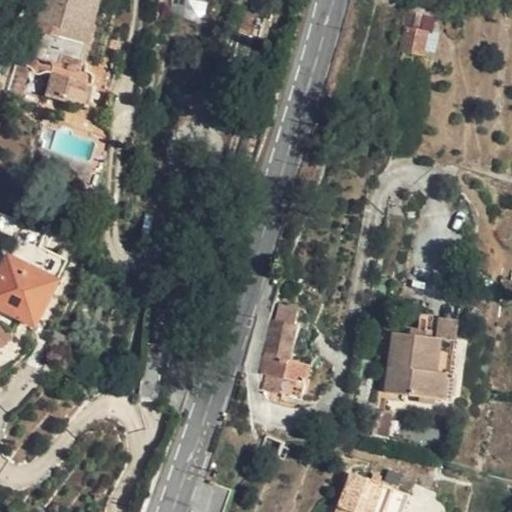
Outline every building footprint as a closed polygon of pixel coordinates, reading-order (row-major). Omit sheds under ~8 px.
[(50,72),(45,94),(86,106),(93,79),(90,75),(79,72),(91,28),(92,27),(98,0),(46,0),(43,16),(40,15),(29,56),(38,59),(34,72),(41,74),(50,72)] [(424,16),(408,13),(400,53),(424,57),(428,33),(422,32),(424,16)] [(96,68),(93,79),(86,106),(103,111),(113,73),(96,68)] [(391,115),(386,115),(384,145),(402,147),(409,87),(405,86),(407,76),(397,74),(391,115)] [(8,218),(3,216),(0,226),(0,230),(17,237),(23,222),(8,218)] [(0,307),(41,328),(63,283),(11,258),(0,279),(0,307)] [(281,388),(287,361),(298,311),(278,306),(261,374),(265,375),(264,383),(281,388)] [(151,354),(163,356),(164,338),(166,325),(157,322),(151,354)] [(175,328),(166,325),(164,338),(163,356),(169,356),(175,328)] [(0,348),(9,341),(0,328),(0,348)] [(434,373),(439,339),(394,333),(385,393),(444,401),(448,375),(434,373)] [(281,388),(264,383),(262,390),(301,399),(309,366),(287,361),(281,388)] [(380,511),(390,489),(352,473),(337,511),(380,511)]
